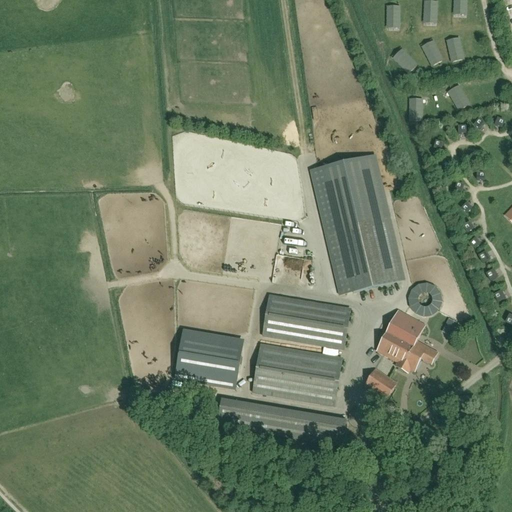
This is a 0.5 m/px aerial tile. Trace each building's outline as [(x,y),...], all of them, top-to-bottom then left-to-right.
[(455,0),(456,15),(466,15),(466,0),(455,0)] [(427,2),(426,24),(437,24),(437,2),(427,2)] [(389,6),(388,28),(399,28),(399,6),(389,6)] [(448,40),(453,62),(464,60),(459,38),(448,40)] [(423,47),(433,66),(442,62),(432,42),(423,47)] [(395,58),(410,74),(418,66),(403,50),(395,58)] [(449,91),(461,110),(470,105),(458,85),(449,91)] [(412,98),(411,121),(422,121),(422,99),(412,98)] [(499,118),(497,124),(503,127),(506,121),(499,118)] [(437,140),(435,148),(442,150),(444,142),(437,140)] [(363,159),(311,172),(326,234),(337,284),(340,296),(402,282),(400,273),(391,275),(363,159)] [(448,159),(443,165),(449,169),(454,163),(448,159)] [(459,182),(456,189),(463,191),(466,184),(459,182)] [(468,203),(463,208),(468,213),(473,207),(468,203)] [(461,228),(465,233),(471,229),(467,223),(461,228)] [(474,240),(467,242),(470,249),(477,247),(474,240)] [(488,251),(480,255),(484,263),(492,259),(488,251)] [(288,260),(288,266),(296,266),(296,269),(302,269),(302,268),(310,268),(310,260),(288,260)] [(495,268),(487,272),(491,280),(499,275),(495,268)] [(443,292),(413,281),(403,309),(432,320),(443,292)] [(503,290),(495,294),(499,302),(507,297),(503,290)] [(270,298),(263,338),(344,352),(351,312),(270,298)] [(399,312),(377,352),(398,363),(396,368),(408,374),(410,370),(415,373),(422,360),(432,366),(438,354),(417,343),(426,326),(399,312)] [(450,319),(443,332),(453,337),(460,323),(450,319)] [(181,351),(176,381),(235,391),(242,349),(222,345),(220,358),(181,351)] [(261,346),(253,394),(334,408),(342,360),(261,346)] [(397,384),(376,370),(364,388),(386,402),(397,384)] [(222,401),(218,427),(247,432),(251,406),(222,401)]
